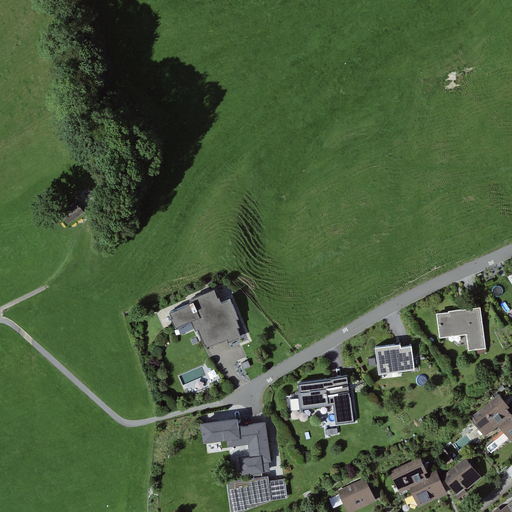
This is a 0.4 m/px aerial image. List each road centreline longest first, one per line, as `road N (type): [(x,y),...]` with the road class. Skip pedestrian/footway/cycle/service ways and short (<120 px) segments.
road 1 (residential): [(511,250),(404,297),(225,402)]
road 2 (track): [(225,402),(132,424),(118,419),(0,318)]
road 3 (track): [(0,311),(60,273),(84,216)]
